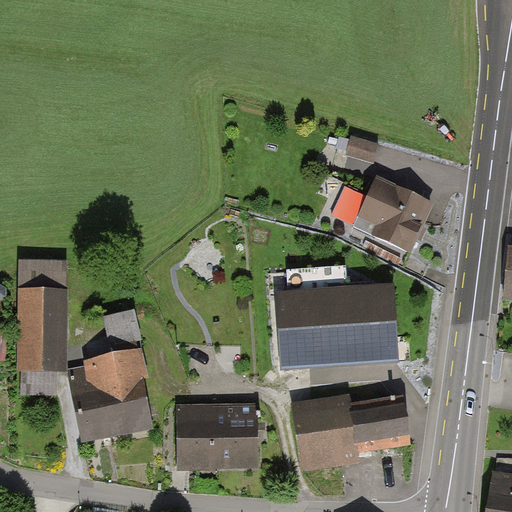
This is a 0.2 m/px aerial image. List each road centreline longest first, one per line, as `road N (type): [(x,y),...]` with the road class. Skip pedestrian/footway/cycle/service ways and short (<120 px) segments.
road 1 (secondary): [(510,0),(445,511)]
road 2 (residential): [(275,511),(0,478)]
